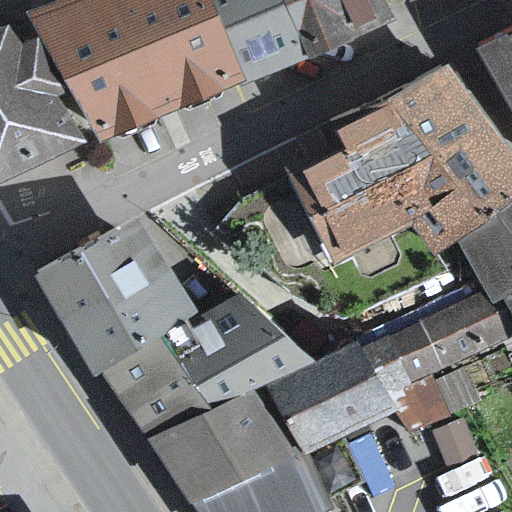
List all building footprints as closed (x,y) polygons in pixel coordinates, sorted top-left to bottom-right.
[(78,0),(1,31),(67,151),(228,92),(191,0),(78,0)] [(370,0),(191,0),(228,92),(383,24),(370,0)] [(508,124),(511,122),(511,20),(457,46),(508,124)] [(1,31),(0,31),(0,182),(67,151),(1,31)] [(511,181),(318,180),(354,249),(429,210),(444,239),(477,239),(502,289),(511,288),(511,181)] [(136,210),(7,271),(70,373),(82,367),(223,288),(136,210)] [(302,359),(223,288),(82,367),(124,433),(243,384),(302,359)] [(467,290),(345,341),(369,405),(505,335),(483,296),(473,299),(467,290)] [(369,405),(341,342),(302,359),(243,384),(248,415),(280,452),(332,432),(374,415),(369,405)] [(243,384),(124,433),(185,511),(252,511),(254,511),(322,511),(326,511),(320,495),(360,478),(332,432),(280,452),(248,415),(243,384)] [(445,455),(475,445),(463,408),(433,418),(445,455)]
